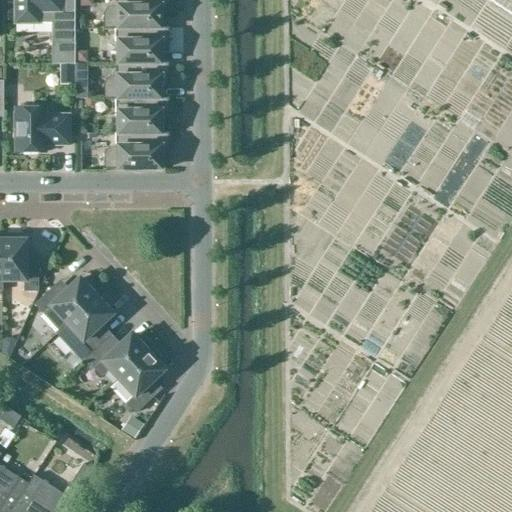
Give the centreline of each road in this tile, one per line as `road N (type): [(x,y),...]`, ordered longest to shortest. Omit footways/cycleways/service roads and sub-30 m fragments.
road 1 (track): [(284,0),(287,502),(304,511)]
road 2 (residential): [(104,511),(200,371),(203,182)]
road 3 (residential): [(0,183),(203,182)]
road 4 (residential): [(203,182),(202,0)]
